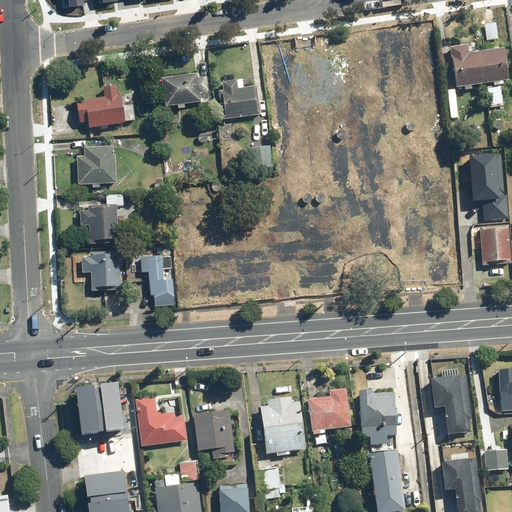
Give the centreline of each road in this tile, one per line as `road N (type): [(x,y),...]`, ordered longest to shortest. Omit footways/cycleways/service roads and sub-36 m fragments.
road 1 (secondary): [(31,354),(511,320)]
road 2 (residential): [(14,50),(368,0)]
road 3 (residential): [(14,50),(31,354)]
road 4 (residential): [(52,511),(31,354)]
